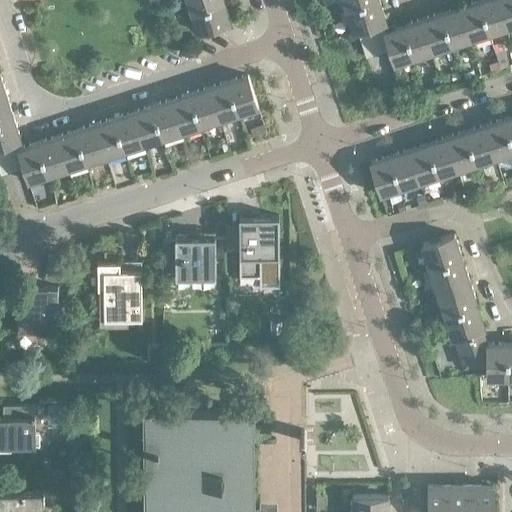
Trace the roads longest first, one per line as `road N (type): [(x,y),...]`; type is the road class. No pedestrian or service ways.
road 1 (residential): [(283,27),(38,111),(0,11)]
road 2 (residential): [(0,247),(318,145)]
road 3 (residential): [(511,317),(466,205),(349,238)]
road 4 (unclassified): [(349,238),(408,420),(426,439)]
road 5 (residential): [(318,145),(511,82)]
road 6 (unclassified): [(283,27),(318,145)]
